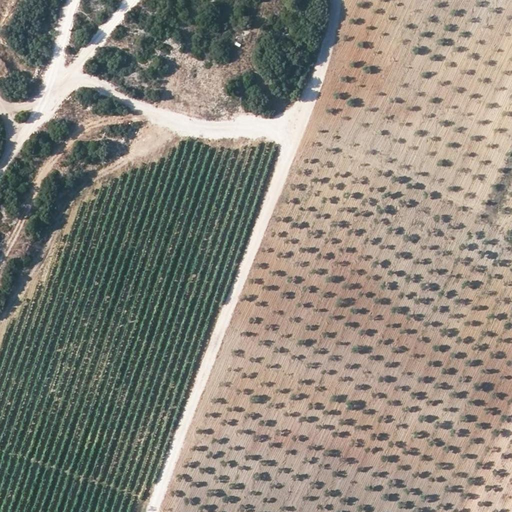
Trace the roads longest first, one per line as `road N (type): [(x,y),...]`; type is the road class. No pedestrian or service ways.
road 1 (track): [(71,0),(58,39),(67,80),(210,127),(296,126),(336,25),(336,0)]
road 2 (track): [(296,126),(153,511)]
road 3 (track): [(0,177),(132,0)]
